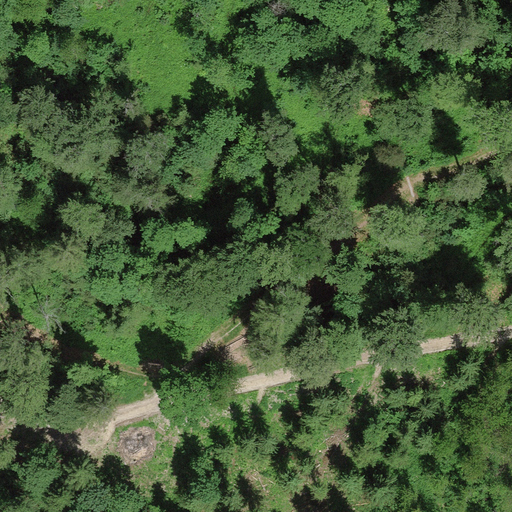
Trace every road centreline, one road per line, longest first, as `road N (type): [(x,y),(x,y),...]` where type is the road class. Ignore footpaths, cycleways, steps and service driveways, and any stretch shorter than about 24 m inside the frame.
road 1 (track): [(162,406),(229,335),(411,186),(511,142)]
road 2 (track): [(162,406),(218,386),(511,329)]
road 3 (track): [(0,399),(72,423),(162,406)]
